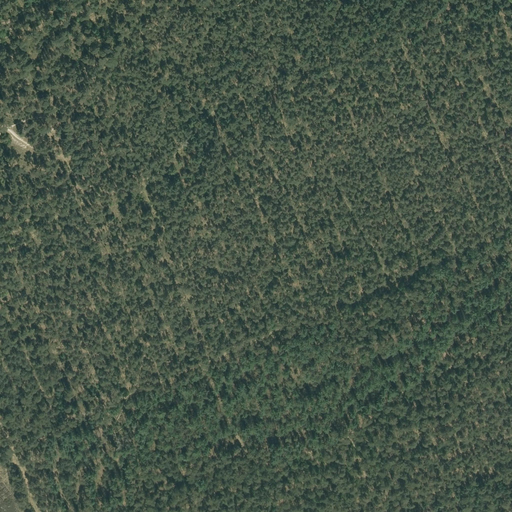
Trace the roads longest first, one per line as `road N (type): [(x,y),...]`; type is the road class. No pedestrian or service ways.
road 1 (track): [(0,265),(67,210),(150,181),(235,97),(511,15)]
road 2 (track): [(14,447),(511,218)]
road 3 (track): [(511,339),(250,457),(203,360)]
